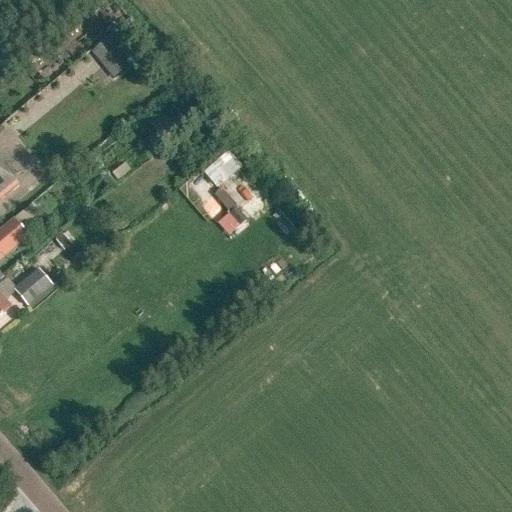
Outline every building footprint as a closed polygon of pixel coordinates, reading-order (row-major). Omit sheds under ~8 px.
[(127,68),(117,55),(102,67),(113,80),(127,68)] [(18,185),(0,162),(0,199),(8,193),(18,185)] [(0,229),(0,262),(30,236),(13,218),(0,229)] [(38,269),(13,292),(28,309),(53,287),(38,269)] [(0,282),(0,316),(10,308),(0,295),(0,287),(6,283),(3,280),(0,282)]
